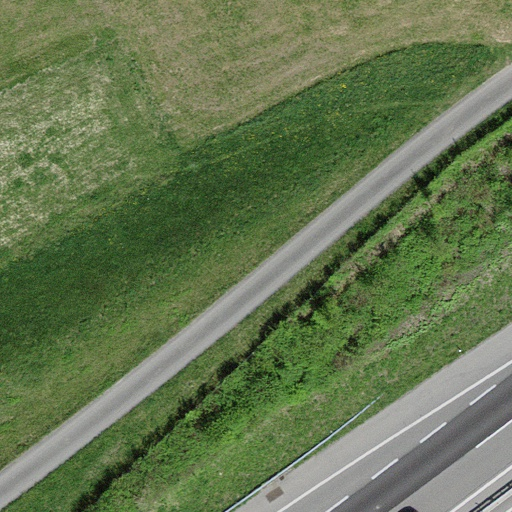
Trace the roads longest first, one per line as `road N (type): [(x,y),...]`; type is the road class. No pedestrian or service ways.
road 1 (unclassified): [(511,81),(0,491)]
road 2 (motorway): [(511,419),(389,511)]
